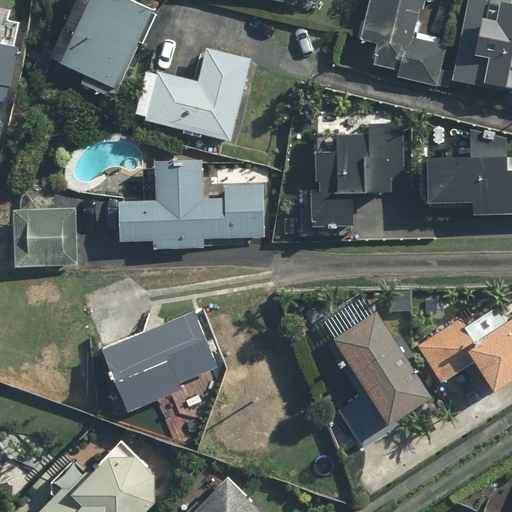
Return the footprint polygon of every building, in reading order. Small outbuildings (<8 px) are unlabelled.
[(145,15),(112,0),(86,0),(55,69),(109,93),(145,15)] [(444,47),(413,40),(422,1),(427,3),(427,0),(368,0),(359,42),(375,46),(369,72),(434,87),(444,47)] [(466,0),(450,82),(511,93),(511,9),(509,8),(510,0),(466,0)] [(0,81),(12,83),(19,47),(0,43),(0,81)] [(142,122),(229,142),(247,62),(204,52),(196,86),(153,76),(142,122)] [(399,177),(396,126),(362,128),(363,140),(331,142),(332,158),(310,159),(312,199),(306,199),(308,230),(348,228),(346,198),(386,196),(385,177),(399,177)] [(511,160),(502,161),(501,135),(464,135),(464,162),(420,162),(421,207),(468,206),(468,218),(511,217),(511,160)] [(200,250),(199,241),(260,239),(258,190),(223,191),(223,203),(200,204),(198,165),(151,167),(152,207),(116,208),(117,244),(151,243),(151,251),(200,250)] [(19,261),(80,260),(79,203),(18,204),(19,261)] [(511,375),(511,316),(503,322),(493,307),(464,326),(458,318),(416,346),(439,380),(468,361),(487,391),(511,375)] [(192,311),(98,348),(120,404),(214,367),(192,311)] [(424,397),(369,312),(325,341),(360,394),(335,409),(359,446),(393,424),(389,419),(424,397)] [(35,511),(140,511),(153,500),(149,474),(129,457),(102,454),(35,511)] [(172,511),(254,511),(223,480),(189,511),(173,511),(172,511)]
